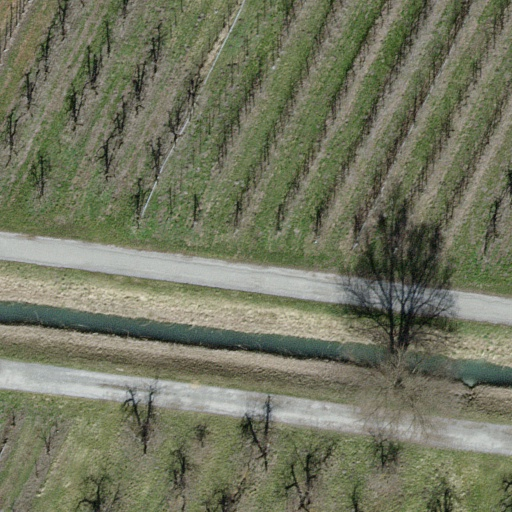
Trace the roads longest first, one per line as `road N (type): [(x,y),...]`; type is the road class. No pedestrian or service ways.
road 1 (track): [(511,316),(0,250)]
road 2 (track): [(511,442),(0,379)]
